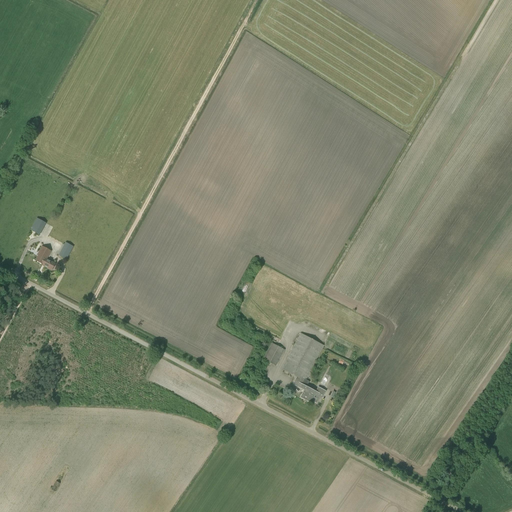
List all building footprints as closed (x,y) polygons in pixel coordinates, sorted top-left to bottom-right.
[(30,230),(39,235),(46,223),(37,218),(30,230)] [(68,228),(56,223),(50,237),(62,243),(68,228)] [(58,255),(66,260),(73,247),(65,242),(58,255)] [(42,247),(37,255),(38,256),(35,261),(48,268),(47,268),(51,271),(55,264),(46,259),(51,251),(42,247)] [(308,402),(309,400),(314,391),(306,387),(309,382),(306,380),(324,346),(300,333),(281,369),(297,377),(293,384),(304,390),(300,397),(308,402)] [(271,343),(263,359),(276,366),(285,350),(271,343)] [(314,391),(309,400),(316,403),(321,395),(323,396),(325,391),(318,387),(316,392),(314,391)] [(56,481),(51,489),(55,492),(60,483),(56,481)]
